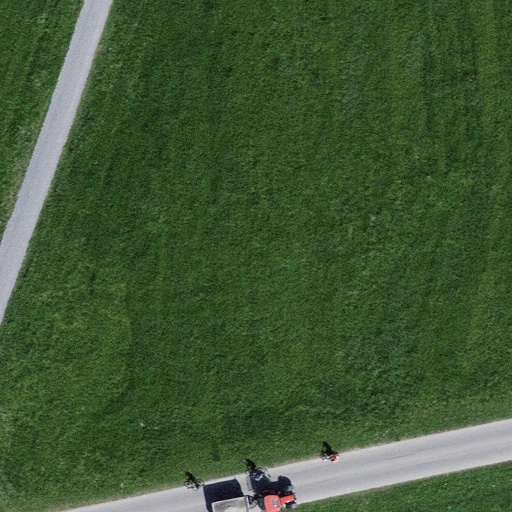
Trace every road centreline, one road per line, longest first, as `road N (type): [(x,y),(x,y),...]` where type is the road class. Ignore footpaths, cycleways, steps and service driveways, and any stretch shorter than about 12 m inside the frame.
road 1 (unclassified): [(511,420),(96,511)]
road 2 (track): [(0,318),(113,0)]
